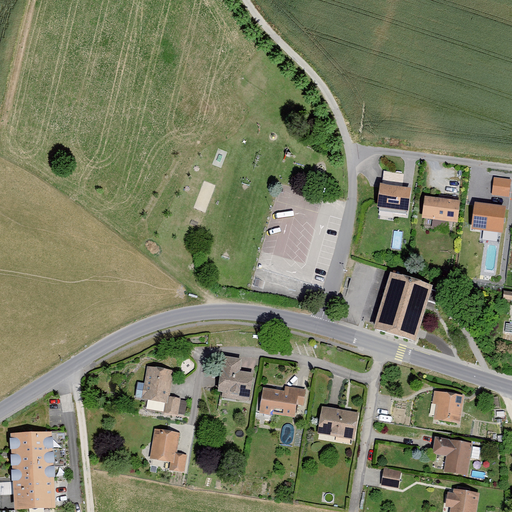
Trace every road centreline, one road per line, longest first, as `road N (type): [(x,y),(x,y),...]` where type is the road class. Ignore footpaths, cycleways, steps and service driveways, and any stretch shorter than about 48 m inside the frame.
road 1 (tertiary): [(0,410),(160,320),(234,311),(323,326)]
road 2 (tertiary): [(323,326),(511,388)]
road 3 (track): [(245,0),(321,84),(348,148)]
road 4 (residential): [(348,148),(352,199),(323,326)]
